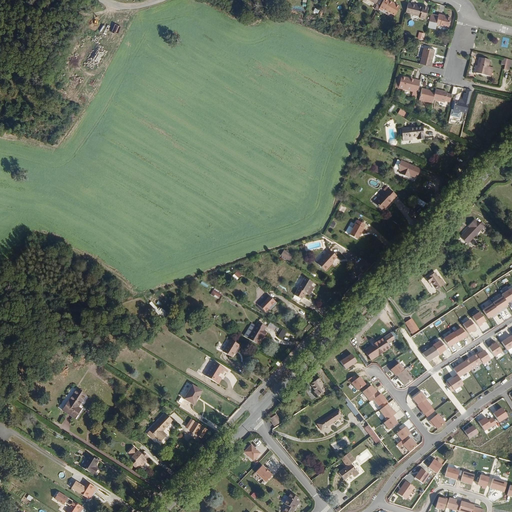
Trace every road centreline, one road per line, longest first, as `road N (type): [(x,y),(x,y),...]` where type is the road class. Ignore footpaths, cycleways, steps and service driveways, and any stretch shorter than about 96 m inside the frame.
road 1 (primary): [(252,415),(511,145)]
road 2 (residential): [(398,396),(511,321)]
road 3 (primary): [(161,511),(252,415)]
